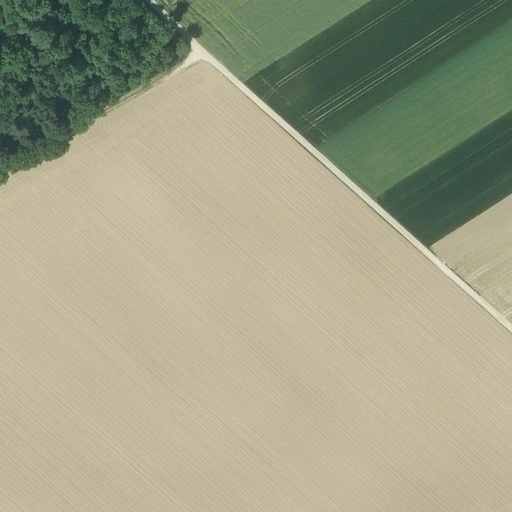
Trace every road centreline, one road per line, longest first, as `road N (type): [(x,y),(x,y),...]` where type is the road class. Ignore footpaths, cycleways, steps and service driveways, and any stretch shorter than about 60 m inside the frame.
road 1 (track): [(511,330),(149,0)]
road 2 (track): [(204,53),(0,170)]
